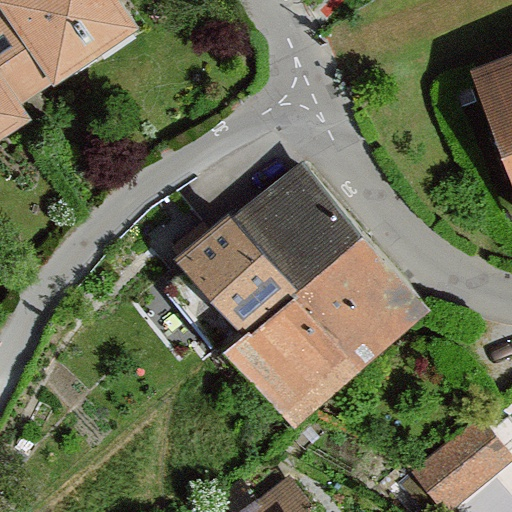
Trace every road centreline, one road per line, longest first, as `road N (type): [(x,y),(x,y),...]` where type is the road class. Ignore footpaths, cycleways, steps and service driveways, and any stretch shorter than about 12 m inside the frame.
road 1 (residential): [(306,95),(161,174),(68,252),(0,373)]
road 2 (residential): [(306,95),(337,147),(413,239),(440,262),(511,285)]
